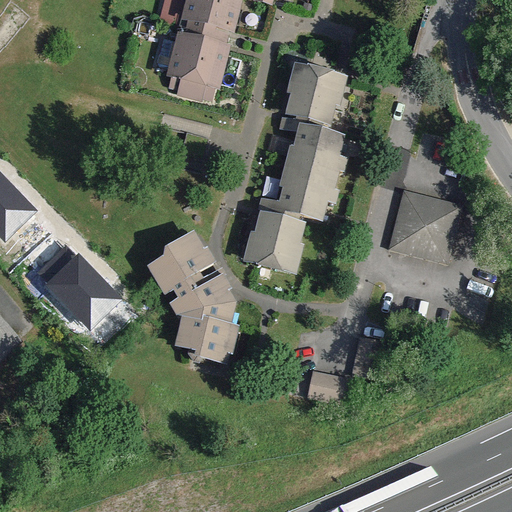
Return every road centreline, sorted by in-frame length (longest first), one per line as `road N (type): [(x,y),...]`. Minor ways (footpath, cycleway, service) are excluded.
road 1 (residential): [(354,315),(426,51),(454,0)]
road 2 (residential): [(462,0),(474,94),(511,171)]
road 3 (motorway): [(511,447),(369,511)]
